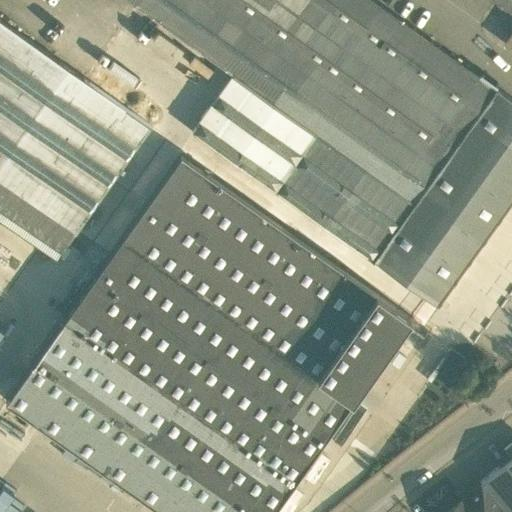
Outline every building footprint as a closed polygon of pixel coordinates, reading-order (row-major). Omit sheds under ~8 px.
[(235,73),(414,200),(495,86),(373,0),(130,0),(136,4),(137,2),(235,73)] [(511,0),(495,0),(511,11),(511,0)] [(151,125),(83,78),(0,19),(0,177),(9,184),(9,185),(75,232),(151,125)] [(414,200),(235,73),(192,132),(371,260),(414,200)] [(414,200),(371,260),(436,306),(511,200),(511,98),(495,86),(414,200)] [(107,254),(4,399),(163,511),(271,511),(410,317),(410,316),(180,153),(108,254),(107,253),(107,254)] [(0,196),(9,185),(9,184),(0,177),(0,196)] [(0,217),(57,257),(75,232),(9,185),(0,196),(0,217)] [(511,451),(511,450),(511,428),(500,438),(511,451)] [(511,511),(511,454),(479,481),(481,483),(487,491),(488,490),(506,511),(511,511)] [(487,491),(481,483),(464,497),(470,505),(487,491)] [(445,511),(506,511),(488,490),(487,491),(470,505),(464,497),(445,511)]
